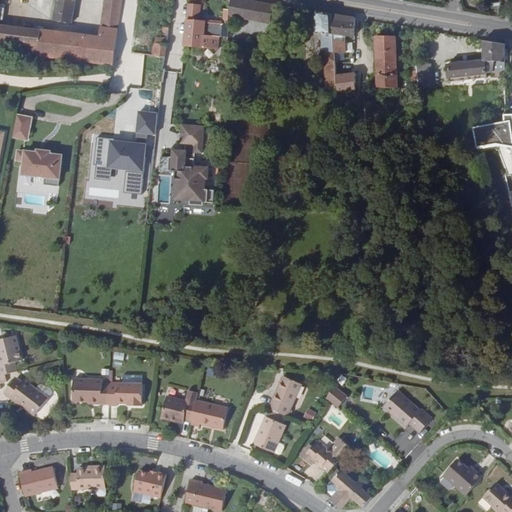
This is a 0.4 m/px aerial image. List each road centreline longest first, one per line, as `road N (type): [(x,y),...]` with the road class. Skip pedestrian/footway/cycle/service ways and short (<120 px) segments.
road 1 (secondary): [(511,32),(328,0)]
road 2 (residential): [(511,457),(473,434),(441,441),(375,511)]
road 3 (tertiary): [(24,445),(118,439),(192,451)]
road 4 (tertiary): [(192,451),(278,483),(323,511)]
